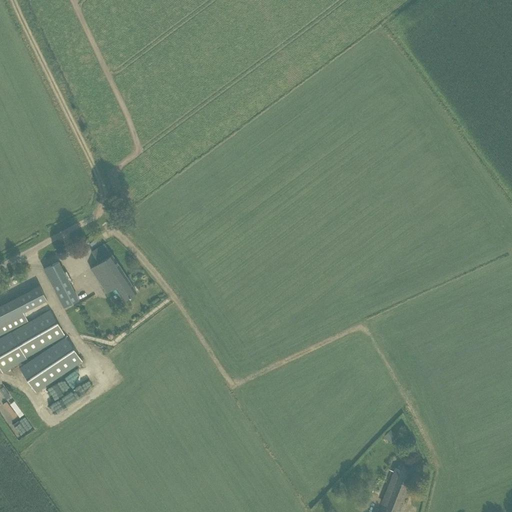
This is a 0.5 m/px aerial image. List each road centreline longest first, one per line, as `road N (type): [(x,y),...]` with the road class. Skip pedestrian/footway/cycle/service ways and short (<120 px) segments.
road 1 (track): [(437,461),(365,325),(232,385),(138,252),(96,214)]
road 2 (track): [(13,0),(102,190),(102,206),(89,219)]
